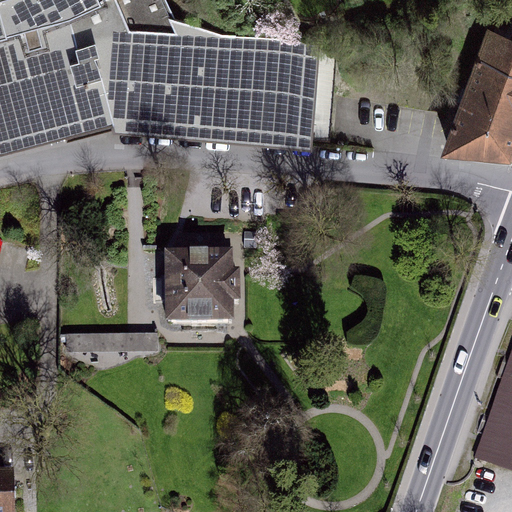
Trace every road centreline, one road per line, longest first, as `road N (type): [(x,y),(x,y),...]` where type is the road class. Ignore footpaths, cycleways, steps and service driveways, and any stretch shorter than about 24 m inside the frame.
road 1 (unclassified): [(0,173),(95,153),(184,154),(364,165),(511,190)]
road 2 (primary): [(416,511),(511,241)]
